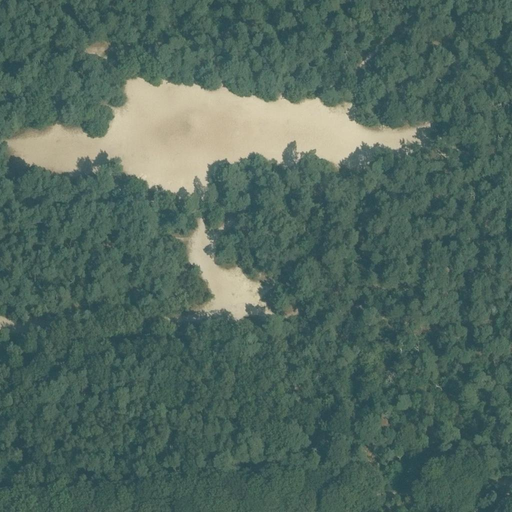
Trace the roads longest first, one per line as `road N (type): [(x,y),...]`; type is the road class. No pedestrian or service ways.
road 1 (track): [(182,42),(0,54)]
road 2 (track): [(467,492),(292,507)]
road 3 (track): [(342,0),(182,42)]
